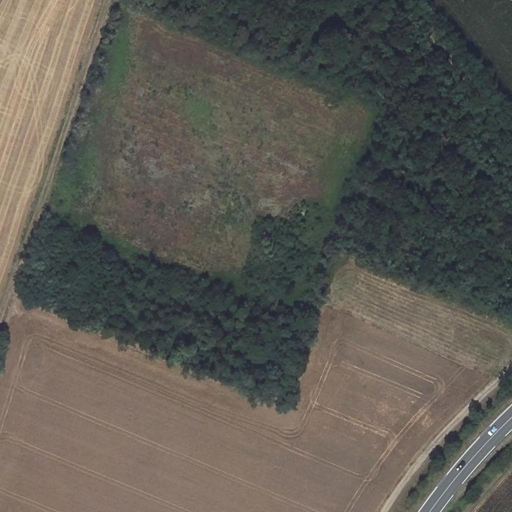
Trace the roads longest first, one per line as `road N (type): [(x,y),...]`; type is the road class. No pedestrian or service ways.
road 1 (track): [(0,312),(107,0)]
road 2 (track): [(382,511),(415,463),(511,364)]
road 3 (track): [(400,0),(511,142)]
road 4 (trunk): [(511,417),(429,511)]
